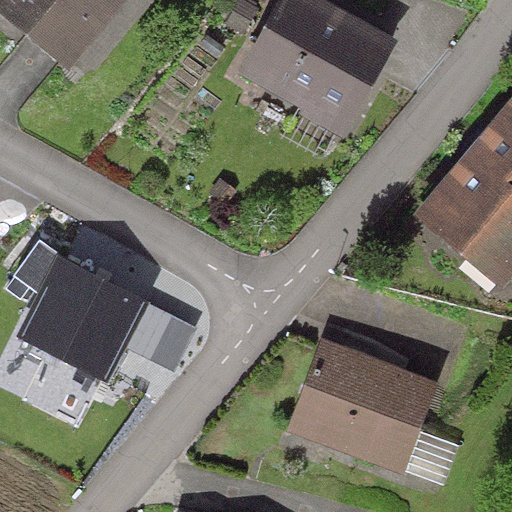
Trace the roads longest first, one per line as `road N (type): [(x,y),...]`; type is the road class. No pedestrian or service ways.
road 1 (residential): [(509,0),(441,101),(275,307)]
road 2 (residential): [(0,153),(275,307)]
road 3 (residential): [(275,307),(101,511)]
